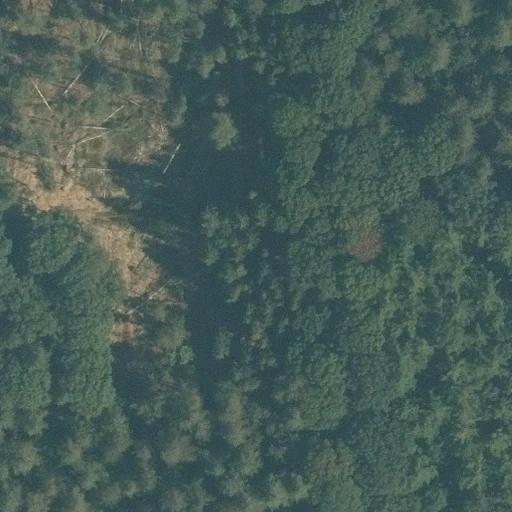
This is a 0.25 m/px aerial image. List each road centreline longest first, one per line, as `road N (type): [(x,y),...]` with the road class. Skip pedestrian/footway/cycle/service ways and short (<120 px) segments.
road 1 (track): [(337,200),(0,220)]
road 2 (track): [(372,511),(337,200)]
road 3 (track): [(318,0),(337,200)]
